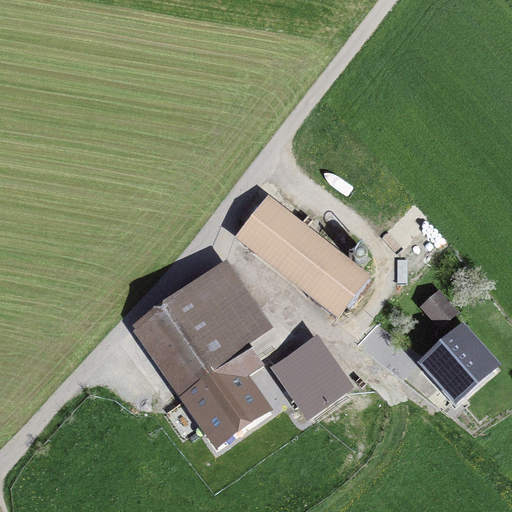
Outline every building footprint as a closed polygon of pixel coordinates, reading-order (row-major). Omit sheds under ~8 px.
[(358,281),(269,213),(249,239),(338,307),(358,281)] [(234,379),(256,364),(243,346),(246,345),(205,285),(144,327),(193,399),(230,373),(234,379)] [(455,314),(440,299),(427,311),(443,327),(455,314)] [(492,369),(461,335),(425,368),(456,402),(492,369)] [(315,364),(285,385),(300,406),(329,385),(315,364)] [(230,373),(193,399),(220,438),(257,412),(234,379),(230,373)]
